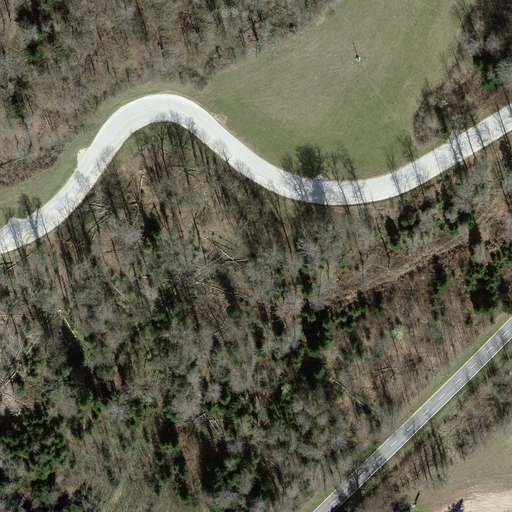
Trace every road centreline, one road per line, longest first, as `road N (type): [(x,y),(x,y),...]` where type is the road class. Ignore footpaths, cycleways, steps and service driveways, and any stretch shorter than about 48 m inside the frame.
road 1 (track): [(511,116),(405,180),(335,194),(272,178),(181,112),(147,108),(120,123),(55,211),(0,239)]
road 2 (secondary): [(511,325),(324,511)]
